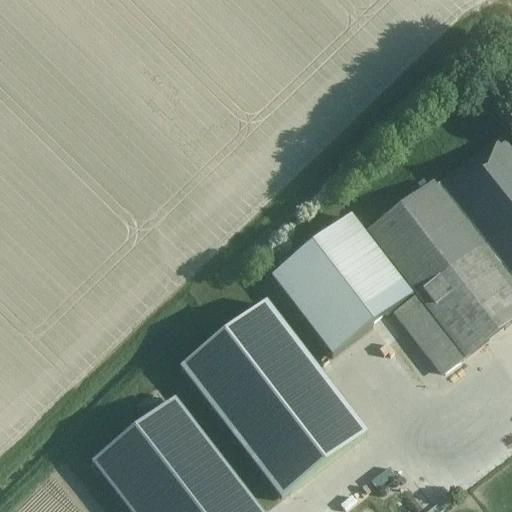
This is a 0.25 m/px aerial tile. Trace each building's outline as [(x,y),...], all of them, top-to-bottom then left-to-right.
[(511,327),(511,147),(504,137),(436,189),(432,183),(365,233),(400,280),(398,282),(351,217),(269,278),(329,359),(414,297),(415,300),(393,316),(442,381),(511,327)] [(266,309),(184,374),(284,501),(290,496),(366,436),(314,370),(266,309)] [(471,409),(482,401),(477,393),(436,423),(452,445),(481,423),(471,409)] [(146,419),(163,405),(157,396),(139,410),(146,419)] [(242,511),(168,418),(86,482),(109,511),(242,511)]
